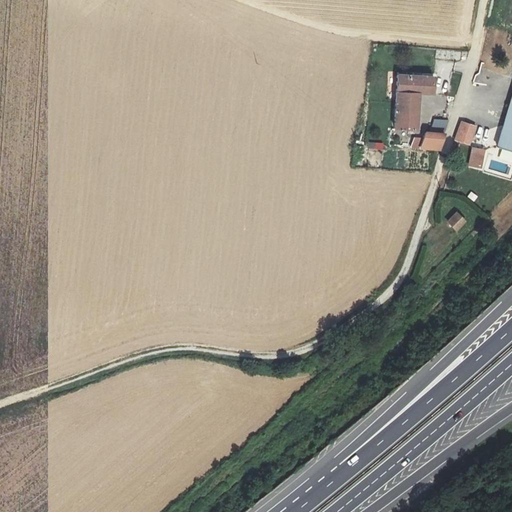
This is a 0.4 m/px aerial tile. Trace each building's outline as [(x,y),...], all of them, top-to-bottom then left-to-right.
[(433,76),(396,73),(393,129),(418,131),(419,93),(432,93),(433,76)] [(511,148),(511,94),(505,117),(497,145),(511,148)] [(418,150),(438,151),(444,134),(448,121),(434,120),(430,133),(424,132),(418,150)] [(460,122),(454,141),(468,145),(473,126),(460,122)] [(364,143),(365,151),(383,150),(383,142),(364,143)] [(483,150),(471,148),(468,166),(479,168),(483,150)] [(454,214),(446,223),(454,231),(462,222),(454,214)]
